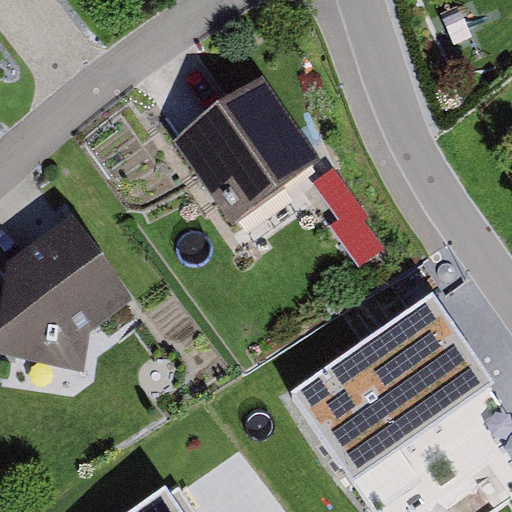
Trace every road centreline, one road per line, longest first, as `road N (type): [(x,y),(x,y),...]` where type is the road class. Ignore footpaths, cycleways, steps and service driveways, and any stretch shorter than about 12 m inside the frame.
road 1 (residential): [(363,0),(421,166),(511,299)]
road 2 (unknown): [(1,0),(81,100)]
